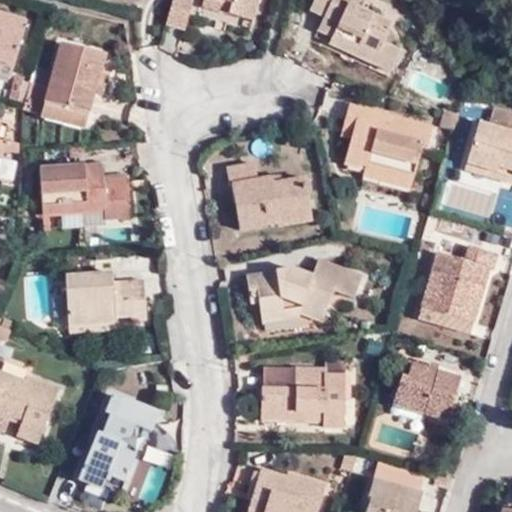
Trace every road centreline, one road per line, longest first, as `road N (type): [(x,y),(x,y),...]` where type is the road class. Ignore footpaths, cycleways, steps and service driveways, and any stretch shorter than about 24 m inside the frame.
road 1 (residential): [(194,96),(178,130),(208,405),(186,511)]
road 2 (residential): [(511,331),(476,449)]
